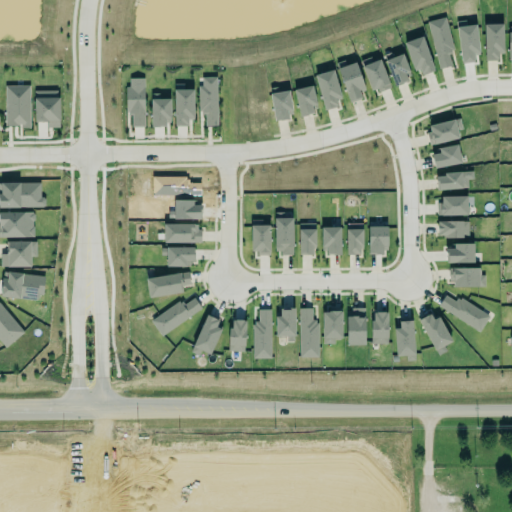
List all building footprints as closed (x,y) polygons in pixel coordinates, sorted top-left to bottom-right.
[(437,69),(451,66),(448,53),(452,52),(446,18),(429,21),(437,69)] [(459,63),(474,63),(474,54),(479,54),(477,25),(466,25),(466,21),(457,21),(459,63)] [(484,24),(484,61),(498,60),(497,53),(503,53),(503,24),(484,24)] [(417,77),(434,71),(422,36),(404,43),(417,77)] [(401,52),(384,58),(394,87),(411,80),(401,52)] [(372,93),(390,86),(379,59),(372,62),(370,57),(360,61),(372,93)] [(338,62),(346,103),(360,100),(359,91),(363,90),(357,62),(346,65),(345,61),(338,62)] [(323,110),(337,107),(335,99),(340,98),(335,70),(316,74),(323,110)] [(205,126),(218,126),(217,77),(199,77),(200,113),(205,113),(205,126)] [(144,78),(126,78),(127,114),(132,114),(132,127),(144,127),(144,78)] [(29,86),(5,86),(5,127),(30,127),(29,86)] [(294,90),(299,117),(317,113),(311,86),(294,90)] [(58,90),(33,91),(34,122),(47,122),(47,128),(59,127),(58,90)] [(174,90),(174,126),(188,126),(188,119),(194,119),(193,90),(174,90)] [(292,110),(289,91),(269,94),(275,121),(289,119),(288,111),(292,110)] [(169,99),(151,99),(151,127),(169,127),(169,99)] [(430,145),(459,139),(457,130),(461,130),(459,119),(426,125),(430,145)] [(431,155),(434,169),(461,163),(457,144),(438,148),(439,153),(431,155)] [(467,179),(473,179),(473,172),(436,174),(437,190),(468,189),(467,179)] [(441,192),(467,192),(467,211),(441,211),(441,192)] [(292,218),(274,218),(274,254),(293,254),(292,218)] [(270,226),(261,225),(262,220),(251,220),(250,254),(269,254),(270,226)] [(468,221),(437,222),(437,238),(469,237),(468,221)] [(315,223),(299,223),(299,254),(315,254),(315,223)] [(346,255),(362,255),(362,223),(345,224),(346,255)] [(369,251),(369,223),(388,223),(388,242),(383,242),(383,251),(369,251)] [(163,243),(200,243),(200,224),(163,224),(163,243)] [(340,227),(321,227),(321,254),(340,254),(340,227)] [(1,254),(0,267),(30,267),(31,257),(36,257),(36,242),(6,241),(6,254),(1,254)] [(446,263),(473,263),(474,245),(446,245),(446,263)] [(166,266),(186,267),(186,262),(194,262),(194,248),(161,247),(160,255),(166,255),(166,266)] [(479,268),(450,268),(450,288),(485,287),(485,275),(479,275),(479,268)] [(190,285),(188,272),(146,279),(149,298),(183,292),(182,286),(190,285)] [(0,297),(43,299),(44,275),(1,273),(0,297)] [(436,304),(444,292),(452,298),(455,294),(458,296),(460,294),(486,311),(485,313),(488,315),(478,331),(436,304)] [(201,310),(194,298),(182,305),(180,301),(150,320),(160,335),(201,310)] [(0,342),(4,348),(24,333),(0,303),(0,342)] [(322,307),(341,307),(342,334),(322,334),(322,307)] [(319,357),(318,321),(312,321),(312,308),(299,308),(300,357),(319,357)] [(270,309),(258,309),(258,322),(252,322),(252,358),(271,358),(270,309)] [(295,309),(280,309),(280,316),(275,316),(275,336),(286,337),(286,342),(294,342),(295,309)] [(190,352),(206,310),(217,315),(218,317),(215,324),(219,326),(210,351),(200,347),(197,355),(190,352)] [(418,316),(430,310),(433,316),(438,313),(451,338),(434,347),(418,316)] [(371,344),(387,344),(387,312),(371,312),(371,344)] [(346,313),(363,313),(364,342),(347,342),(346,313)] [(228,351),(244,352),(246,321),(230,320),(228,351)] [(406,361),(414,361),(413,321),(399,321),(399,327),(394,328),(395,357),(406,356),(406,361)]
